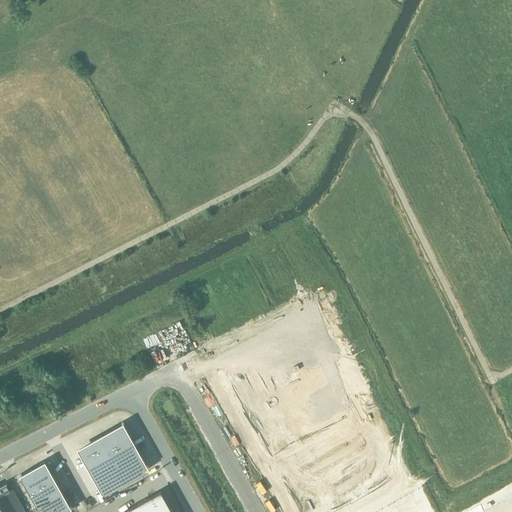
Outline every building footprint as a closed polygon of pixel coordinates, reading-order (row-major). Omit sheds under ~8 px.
[(100,439),(125,483),(147,471),(146,469),(148,467),(147,466),(145,467),(134,448),(136,447),(123,425),(124,424),(123,422),(121,423),(122,424),(99,437),(100,439)] [(100,439),(79,450),(104,495),(125,483),(100,439)] [(69,508),(44,463),(22,475),(21,474),(20,475),(20,476),(40,511),(66,511),(71,510),(70,509),(72,509),(71,507),(69,508)] [(13,488),(5,493),(13,506),(20,502),(13,488)] [(172,511),(161,491),(122,511),(172,511)]
